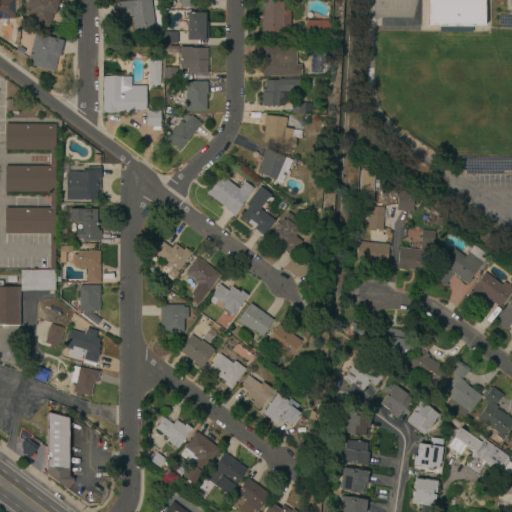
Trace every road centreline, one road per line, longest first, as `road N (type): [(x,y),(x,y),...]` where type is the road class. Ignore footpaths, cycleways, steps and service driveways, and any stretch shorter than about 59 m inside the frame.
road 1 (residential): [(278,287),(174,206),(144,171),(0,68)]
road 2 (residential): [(121,511),(131,487),(144,171)]
road 3 (residential): [(241,0),(235,136),(174,206)]
road 4 (residential): [(288,464),(137,357)]
road 5 (residential): [(511,369),(429,309),(372,299)]
road 6 (residential): [(89,130),(91,21),(82,0)]
